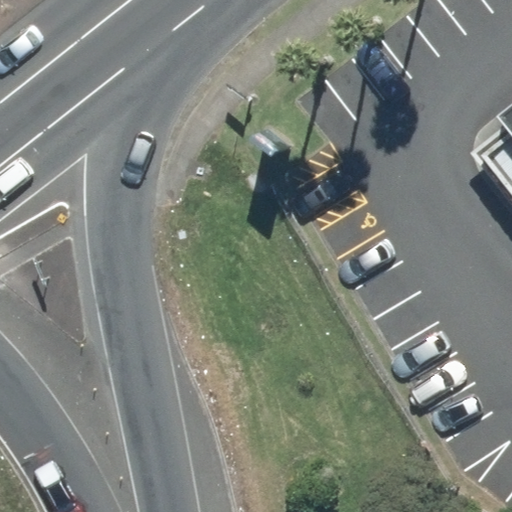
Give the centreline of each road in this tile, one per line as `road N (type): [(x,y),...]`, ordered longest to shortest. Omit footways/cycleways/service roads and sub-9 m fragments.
road 1 (motorway): [(187,0),(146,95),(133,150),(125,325),(130,511)]
road 2 (primary): [(165,0),(0,126)]
road 3 (motorway): [(0,356),(117,511)]
